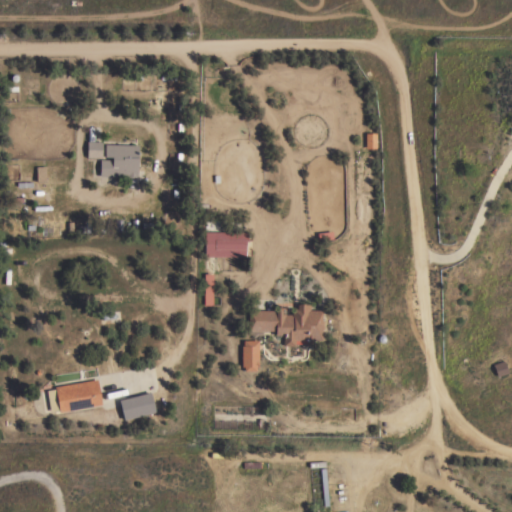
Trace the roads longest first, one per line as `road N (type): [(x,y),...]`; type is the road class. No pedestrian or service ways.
road 1 (residential): [(0,49),(511,42)]
road 2 (residential): [(389,42),(400,78),(445,471),(482,511)]
road 3 (residential): [(192,49),(196,285),(188,344),(161,379)]
